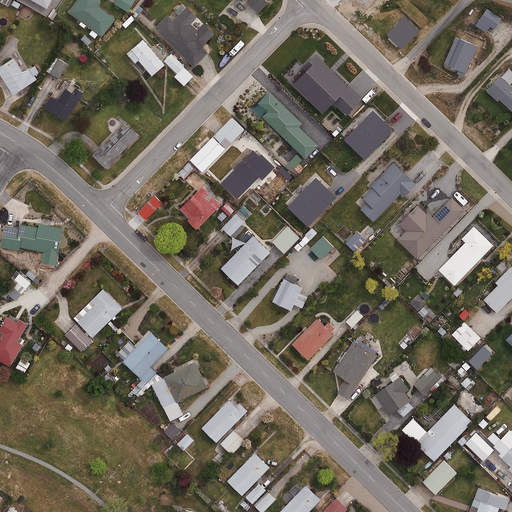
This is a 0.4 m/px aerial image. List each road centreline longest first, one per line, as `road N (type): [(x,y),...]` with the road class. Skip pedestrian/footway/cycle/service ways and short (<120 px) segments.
road 1 (tertiary): [(101,214),(405,511)]
road 2 (residential): [(101,214),(310,0)]
road 3 (residential): [(390,77),(511,195)]
